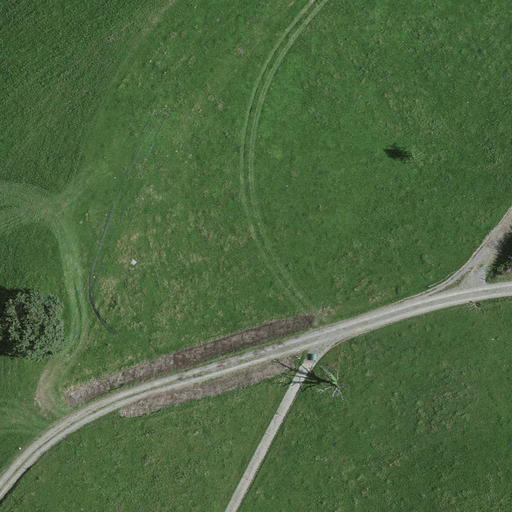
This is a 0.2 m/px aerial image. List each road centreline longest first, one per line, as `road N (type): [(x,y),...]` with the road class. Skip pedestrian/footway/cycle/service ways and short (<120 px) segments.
road 1 (track): [(511,288),(335,331),(312,355),(232,511)]
road 2 (track): [(335,331),(140,387),(40,446),(0,493)]
